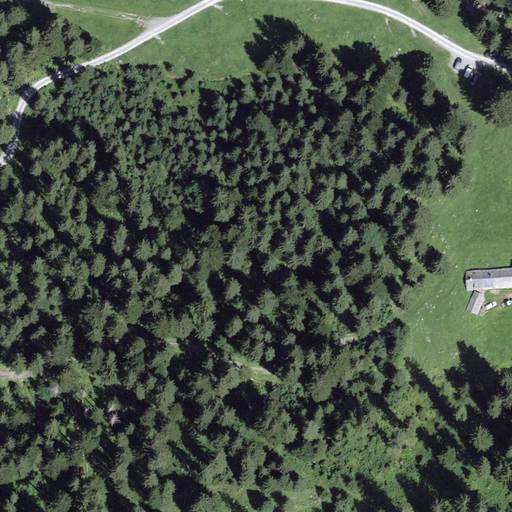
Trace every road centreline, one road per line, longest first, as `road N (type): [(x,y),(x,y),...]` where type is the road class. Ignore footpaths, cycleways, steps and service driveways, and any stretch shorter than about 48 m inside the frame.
road 1 (track): [(0,375),(45,372),(121,340),(181,344),(269,368),(373,337),(419,303),(466,247),(511,238)]
road 2 (track): [(0,162),(31,88),(168,22)]
road 3 (track): [(339,0),(384,10),(511,74)]
road 4 (track): [(168,22),(34,0)]
